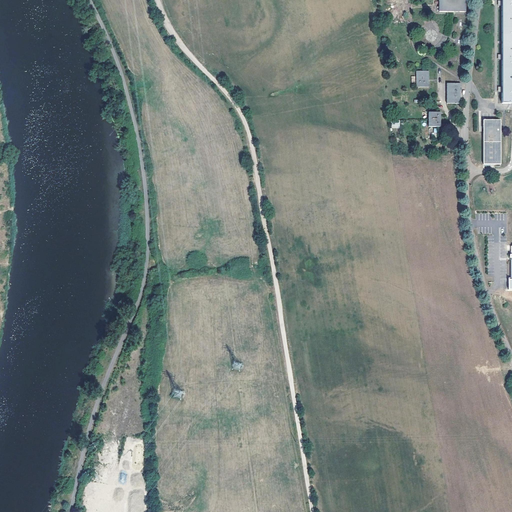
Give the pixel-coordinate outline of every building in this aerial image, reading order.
[(466,12),(465,0),(438,0),(438,12),(466,12)] [(511,0),(501,0),(502,104),(511,103),(511,0)] [(429,87),(429,71),(417,71),(416,87),(429,87)] [(447,83),(446,103),(460,104),(461,83),(447,83)] [(429,112),(429,127),(440,127),(441,112),(429,112)] [(400,128),(400,120),(391,120),(391,128),(400,128)] [(483,120),(483,164),(500,164),(500,120),(483,120)]
